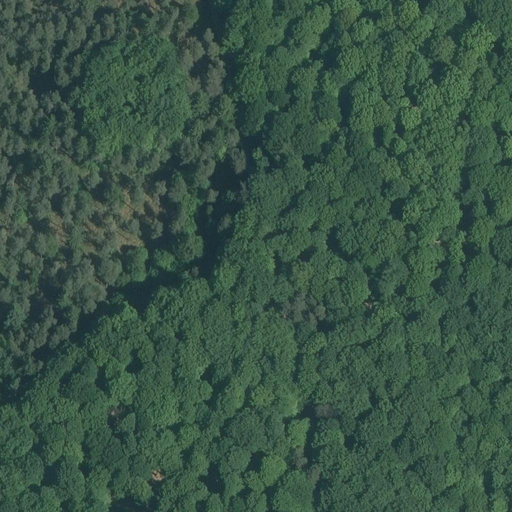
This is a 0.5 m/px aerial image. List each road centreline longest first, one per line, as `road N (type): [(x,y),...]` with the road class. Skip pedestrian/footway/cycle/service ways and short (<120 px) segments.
road 1 (track): [(199,0),(319,511)]
road 2 (track): [(298,448),(363,420),(419,372),(511,385)]
road 3 (track): [(0,303),(55,511)]
